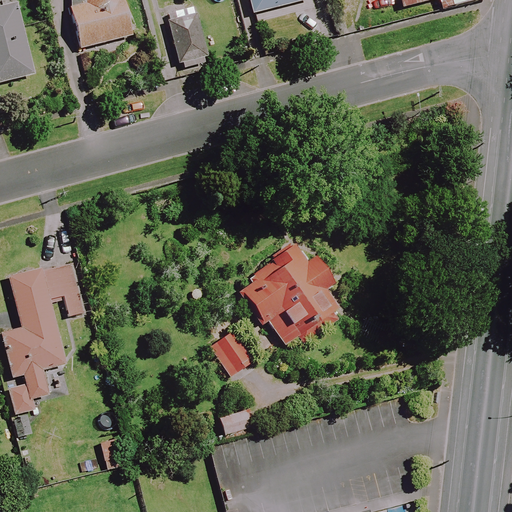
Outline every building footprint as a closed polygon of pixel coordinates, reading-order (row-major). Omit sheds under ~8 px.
[(130,38),(120,0),(82,0),(84,7),(67,12),(78,52),(130,38)] [(245,0),(250,17),(309,3),(308,0),(245,0)] [(394,0),(396,6),(419,0),(434,0),(438,11),(475,0),(394,0)] [(0,85),(32,78),(14,6),(0,9),(0,85)] [(196,23),(167,30),(175,66),(180,65),(181,71),(202,66),(201,60),(204,60),(196,23)] [(335,315),(293,246),(231,284),(258,329),(267,324),(281,348),(335,315)] [(19,379),(21,387),(8,390),(13,416),(35,412),(33,401),(45,398),(40,372),(63,367),(49,302),(61,299),(65,320),(81,316),(71,269),(41,276),(40,272),(6,279),(17,331),(0,334),(0,336),(9,381),(19,379)] [(249,365),(228,336),(206,353),(227,381),(249,365)] [(216,416),(222,438),(250,431),(245,409),(216,416)] [(29,436),(24,419),(11,422),(15,440),(29,436)] [(124,468),(117,440),(98,444),(105,472),(124,468)]
